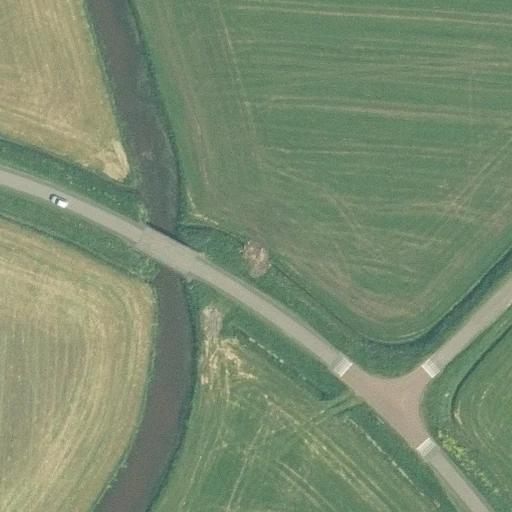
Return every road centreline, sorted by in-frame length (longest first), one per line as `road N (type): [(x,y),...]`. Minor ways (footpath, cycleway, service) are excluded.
road 1 (unclassified): [(394,408),(200,263),(0,176)]
road 2 (unclassified): [(394,408),(511,287)]
road 3 (unclassified): [(480,511),(394,408)]
